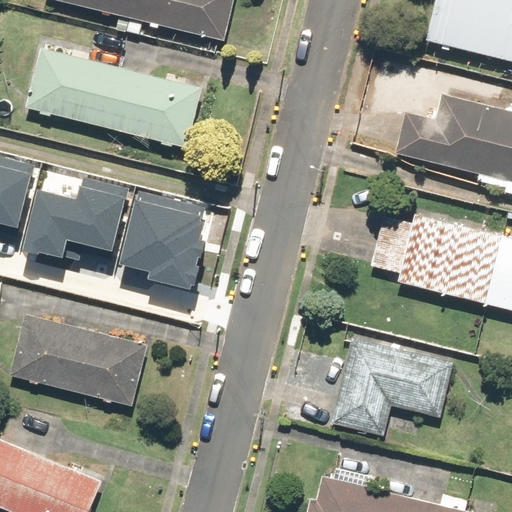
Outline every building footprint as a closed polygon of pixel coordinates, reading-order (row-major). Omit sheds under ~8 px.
[(75,0),(226,39),(236,0),(75,0)] [(511,0),(435,0),(426,36),(511,57),(511,0)] [(40,47),(27,109),(191,145),(205,84),(40,47)] [(503,188),(511,190),(511,104),(442,86),(435,112),(406,104),(394,147),(506,177),(503,188)] [(0,218),(21,224),(37,162),(0,151),(0,218)] [(47,183),(33,237),(81,249),(83,241),(115,250),(132,187),(89,176),(85,193),(47,183)] [(144,188),(127,253),(160,262),(159,268),(192,277),(204,233),(199,232),(207,204),(144,188)] [(387,207),(372,262),(405,271),(403,280),(511,308),(511,232),(417,208),(415,215),(387,207)] [(8,278),(0,276),(0,322),(2,323),(8,278)] [(28,313),(13,373),(134,404),(150,343),(28,313)] [(395,407),(445,420),(460,364),(356,335),(332,423),(387,438),(395,407)] [(0,436),(0,502),(22,511),(99,511),(112,485),(0,436)] [(498,511),(500,507),(439,491),(437,501),(316,471),(306,511),(498,511)]
